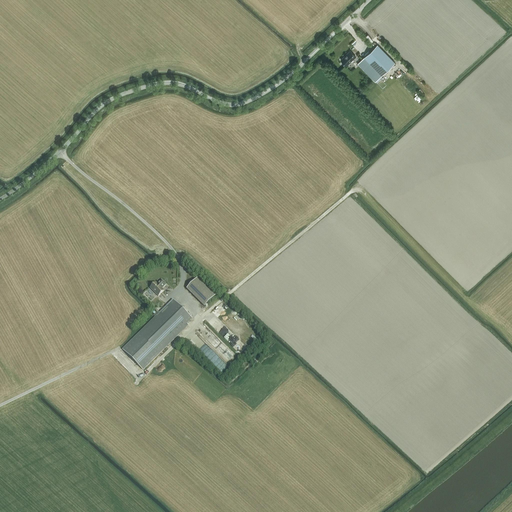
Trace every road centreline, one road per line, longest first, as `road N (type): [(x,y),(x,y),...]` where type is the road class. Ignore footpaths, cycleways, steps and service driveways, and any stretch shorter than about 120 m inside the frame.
road 1 (unclassified): [(0,198),(110,99),(170,82),(222,103),(249,100),(289,75),(369,0)]
road 2 (track): [(0,405),(115,349),(141,376),(352,190)]
